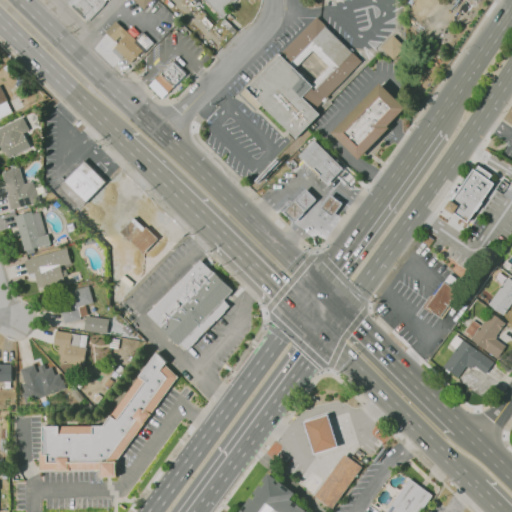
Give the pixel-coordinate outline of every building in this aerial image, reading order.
[(87,22),(67,2),(69,0),(103,0),(105,2),(103,5),(87,22)] [(151,0),(143,8),(134,0),(151,0)] [(222,18),(204,0),(236,0),(233,4),(230,2),(225,8),(229,12),(222,18)] [(296,138),(262,104),(255,110),(238,93),(277,54),(279,55),(280,54),(316,17),(362,62),(315,110),(319,114),(296,138)] [(130,63),(123,55),(121,57),(113,48),(117,44),(105,32),(116,21),(124,30),(125,29),(135,39),(143,32),(154,44),(144,53),(142,52),(130,63)] [(393,60),(381,48),(393,35),(405,47),(393,60)] [(167,93),(154,80),(173,62),(186,75),(167,93)] [(0,117),(13,111),(0,83),(0,117)] [(359,159),(332,133),(380,83),(405,108),(388,126),(389,128),(359,159)] [(9,158),(5,151),(2,152),(0,148),(0,128),(22,117),(29,130),(23,133),(30,147),(9,158)] [(327,185),(298,156),(314,140),(343,169),(327,185)] [(62,182),(84,159),(107,181),(85,204),(62,182)] [(448,198),(451,200),(473,168),(475,170),(478,165),(493,175),(490,180),(494,183),(467,223),(453,213),(452,215),(442,208),(448,198)] [(11,210),(7,195),(9,195),(8,191),(5,192),(4,186),(6,186),(2,173),(20,168),(24,184),(33,182),(35,190),(36,189),(40,202),(11,210)] [(294,222),(283,212),(306,189),(316,199),(294,222)] [(333,217),(321,208),(330,195),(343,204),(333,217)] [(14,215),(39,208),(49,242),(24,249),(14,215)] [(143,254),(120,231),(135,216),(158,239),(143,254)] [(24,259),(66,247),(70,261),(59,263),(64,279),(37,286),(33,272),(28,273),(24,259)] [(187,350),(181,344),(179,346),(159,327),(160,327),(147,314),(200,260),(212,271),(233,291),(224,300),(229,306),(187,350)] [(511,265),(508,270),(502,265),(506,260),(511,265)] [(440,317),(432,311),(431,313),(423,308),(432,295),(433,295),(432,294),(436,289),(438,290),(439,289),(437,288),(441,282),(443,283),(450,274),(462,283),(456,291),(458,292),(440,317)] [(511,303),(503,315),(488,304),(508,277),(511,279),(511,303)] [(65,322),(56,293),(89,283),(94,301),(77,306),(80,317),(65,322)] [(496,359),(463,333),(473,320),(480,325),(490,312),(505,323),(495,336),(497,337),(495,339),(505,346),(496,359)] [(106,333),(107,318),(84,316),(83,331),(106,333)] [(60,361),(83,364),(85,348),(69,345),(71,333),(56,330),(54,343),(59,344),(58,354),(61,354),(60,361)] [(457,378),(449,372),(448,374),(445,371),(446,369),(442,367),(455,349),(449,344),(455,335),(462,340),(463,339),(494,362),(485,374),(473,365),(471,369),(466,366),(457,378)] [(103,426),(157,352),(167,362),(165,365),(178,377),(116,462),(117,477),(101,477),(101,470),(39,470),(39,452),(43,452),(43,426),(103,426)] [(0,380),(11,380),(11,362),(0,362),(0,380)] [(31,400),(60,390),(52,366),(46,368),(44,366),(36,369),(34,363),(20,368),(31,400)] [(314,454),(305,422),(328,415),(337,446),(314,454)] [(332,509),(314,496),(344,454),(350,459),(352,456),(362,463),(360,466),(362,467),(332,509)] [(239,511),(268,473),(295,493),(290,499),(307,511),(239,511)] [(419,511),(386,511),(385,511),(410,479),(432,495),(419,511)]
